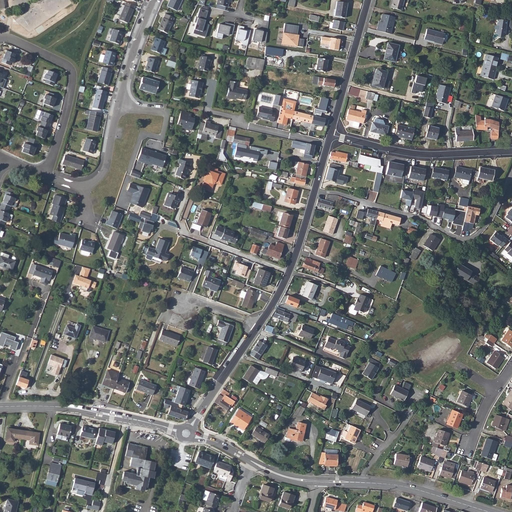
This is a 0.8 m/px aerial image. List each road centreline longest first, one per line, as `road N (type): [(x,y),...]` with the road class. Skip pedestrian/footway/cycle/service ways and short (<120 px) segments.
road 1 (tertiary): [(0,407),(75,409),(187,432)]
road 2 (residential): [(45,174),(71,69),(0,36)]
road 3 (residential): [(511,151),(425,155),(331,135)]
road 4 (tertiary): [(315,482),(399,485),(492,511)]
road 5 (residential): [(331,135),(289,274)]
road 6 (residential): [(367,0),(331,135)]
road 7 (residential): [(258,326),(187,432)]
road 8 (residential): [(289,274),(186,234),(179,220)]
